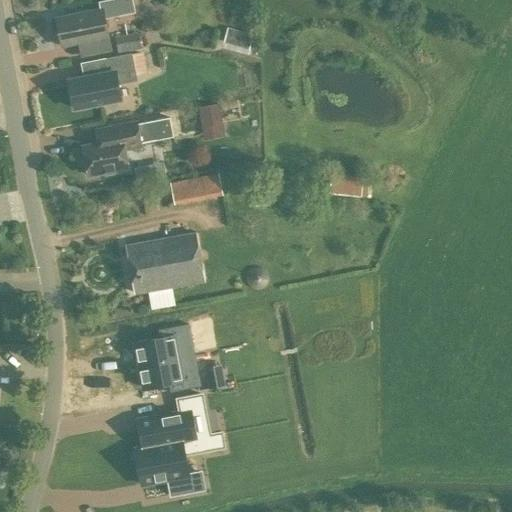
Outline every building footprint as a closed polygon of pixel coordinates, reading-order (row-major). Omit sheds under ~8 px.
[(109,35),(107,36),(101,8),(55,18),(60,46),(78,42),(80,58),(112,51),(109,35)] [(261,36),(227,28),(222,44),(256,53),(261,36)] [(138,33),(114,37),(117,53),(141,49),(138,33)] [(117,85),(137,81),(132,54),(105,59),(107,72),(68,79),(74,108),(120,100),(117,85)] [(224,136),(219,103),(198,107),(203,140),(224,136)] [(99,155),(85,158),(90,185),(106,182),(107,185),(131,181),(125,159),(141,155),(140,146),(173,140),(169,121),(136,127),(137,132),(97,140),(99,155)] [(218,173),(170,182),(174,205),(222,196),(218,173)] [(329,194),(361,197),(370,198),(372,179),(363,178),(363,176),(331,173),(329,194)] [(203,280),(194,233),(125,245),(134,292),(203,280)] [(252,268),(250,269),(248,271),(247,273),(246,275),(246,278),(246,280),(247,282),(248,284),(249,286),(251,288),(253,289),(256,289),(258,289),(260,289),(262,288),(264,287),(266,285),(267,283),(268,281),(268,278),(268,276),(267,274),(266,272),(265,270),(263,268),(261,267),(258,267),(256,267),(254,267),(252,268)] [(113,335),(117,358),(155,350),(148,317),(134,320),(137,330),(113,335)] [(155,350),(117,358),(122,380),(146,375),(148,386),(162,383),(155,350)] [(192,365),(180,368),(184,383),(195,381),(192,365)] [(116,423),(122,450),(161,441),(161,443),(172,440),(171,439),(174,438),(168,412),(191,407),(188,393),(158,400),(161,413),(116,423)] [(169,477),(161,443),(161,441),(122,450),(114,452),(122,487),(148,481),(152,497),(169,493),(165,477),(169,477)]
